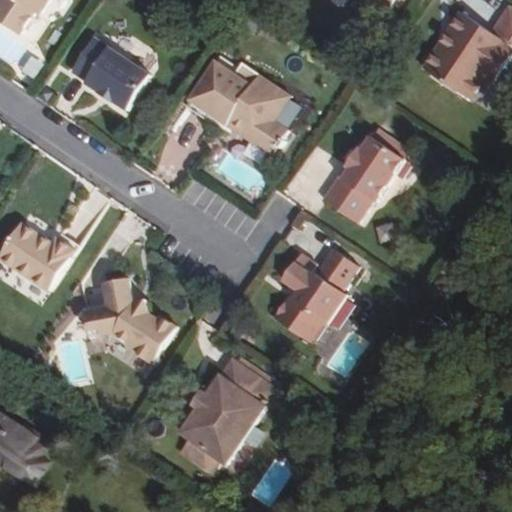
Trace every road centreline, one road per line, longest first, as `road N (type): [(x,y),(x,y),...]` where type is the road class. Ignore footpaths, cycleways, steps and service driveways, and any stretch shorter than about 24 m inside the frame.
road 1 (track): [(291,511),(511,169)]
road 2 (residential): [(235,262),(0,98)]
